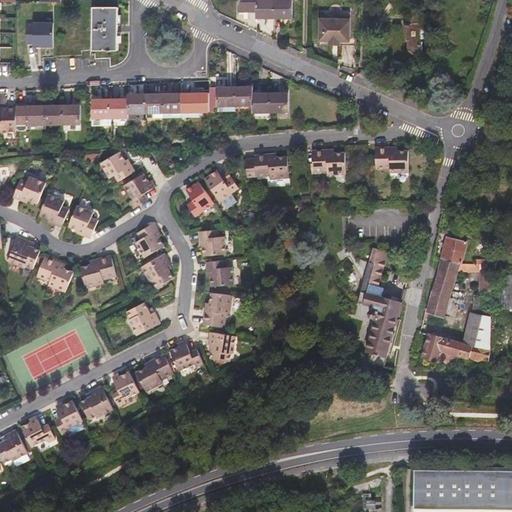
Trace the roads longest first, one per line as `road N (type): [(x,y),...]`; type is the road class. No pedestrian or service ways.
road 1 (secondary): [(511,440),(422,439),(317,452),(139,511)]
road 2 (residential): [(429,123),(412,133),(240,144),(162,192),(160,208)]
road 3 (residential): [(0,422),(180,328),(188,265),(177,237)]
road 4 (residential): [(457,144),(418,275),(402,381)]
road 5 (residential): [(207,23),(429,123)]
road 6 (residential): [(160,208),(85,253),(0,216)]
road 7 (residential): [(506,0),(463,118)]
